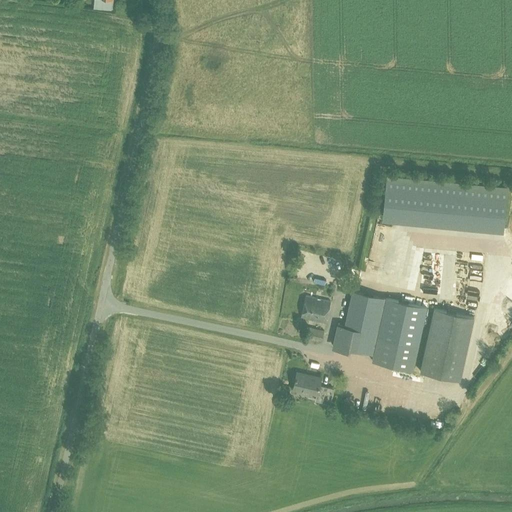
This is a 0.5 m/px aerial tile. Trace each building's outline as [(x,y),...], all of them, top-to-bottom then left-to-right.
[(402,178),(387,176),(383,211),(398,213),(402,178)] [(413,196),(413,211),(427,211),(427,196),(413,196)] [(394,221),(389,252),(397,253),(402,222),(394,221)] [(408,224),(405,238),(420,241),(423,228),(408,224)] [(392,262),(391,269),(401,271),(402,264),(392,262)] [(335,348),(348,351),(349,348),(373,353),(372,360),(413,369),(427,306),(352,290),(344,325),(337,323),(333,344),(335,348)] [(301,316),(325,322),(330,301),(306,295),(301,316)] [(420,371),(460,380),(474,316),(433,307),(420,371)] [(305,338),(321,341),(324,330),(307,326),(305,338)] [(315,400),(331,403),(334,388),(319,384),(320,377),(296,371),(293,388),(317,394),(315,400)] [(405,378),(405,386),(419,387),(420,379),(405,378)]
